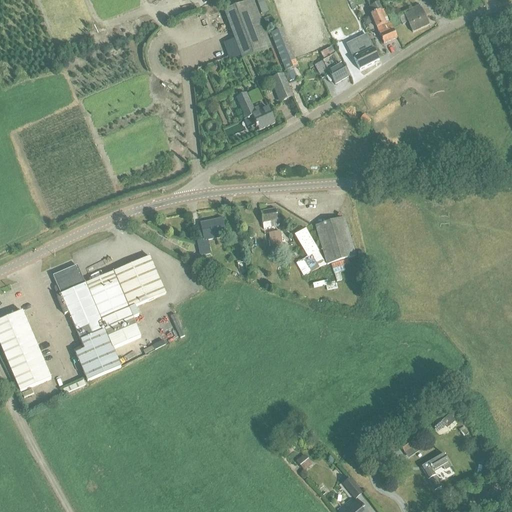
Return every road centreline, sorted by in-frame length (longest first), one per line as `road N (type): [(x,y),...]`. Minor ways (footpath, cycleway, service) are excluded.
road 1 (residential): [(190,197),(198,179),(421,43),(511,5)]
road 2 (tertiary): [(190,197),(511,171)]
road 3 (tertiary): [(0,272),(104,221),(190,197)]
road 4 (unclassified): [(69,511),(0,375)]
